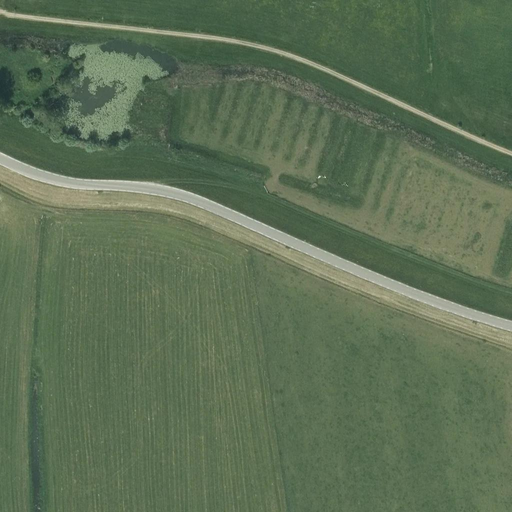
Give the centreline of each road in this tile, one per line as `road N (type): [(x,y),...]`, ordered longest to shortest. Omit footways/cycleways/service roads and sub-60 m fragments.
road 1 (unclassified): [(511,325),(359,273),(179,195),(70,182),(0,158)]
road 2 (track): [(511,154),(261,48),(0,13)]
